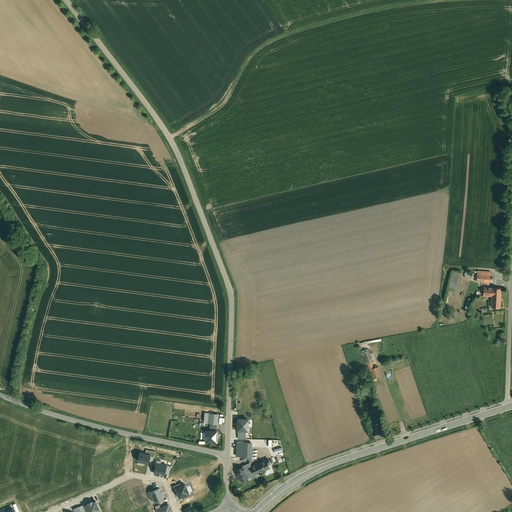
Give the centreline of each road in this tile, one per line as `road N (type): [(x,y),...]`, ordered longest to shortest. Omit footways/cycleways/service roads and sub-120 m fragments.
road 1 (unclassified): [(66,0),(171,139),(228,284),(226,457)]
road 2 (unclassified): [(0,395),(226,457)]
road 3 (tertiary): [(508,406),(337,461)]
road 4 (residential): [(51,511),(132,474),(164,482),(177,511)]
